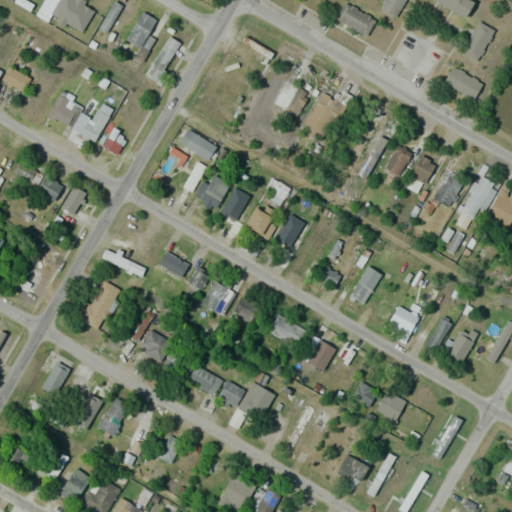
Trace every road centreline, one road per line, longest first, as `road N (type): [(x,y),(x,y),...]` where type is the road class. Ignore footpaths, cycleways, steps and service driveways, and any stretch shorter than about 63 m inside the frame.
road 1 (residential): [(0,116),(511,418)]
road 2 (residential): [(0,400),(234,0)]
road 3 (residential): [(0,304),(350,511)]
road 4 (residential): [(511,160),(255,0)]
road 5 (residential): [(511,385),(435,511)]
